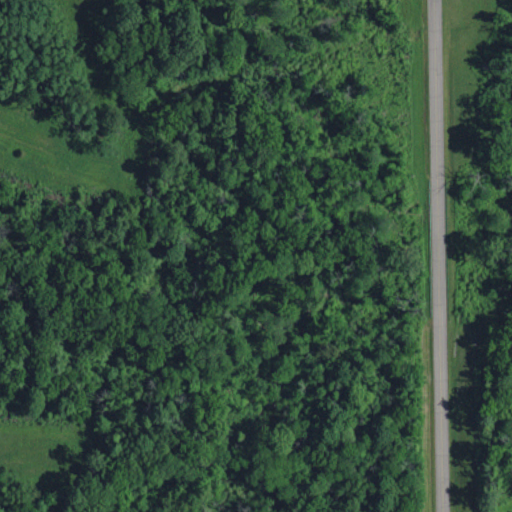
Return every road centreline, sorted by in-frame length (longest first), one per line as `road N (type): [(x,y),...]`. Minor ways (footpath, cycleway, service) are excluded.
road 1 (residential): [(444,511),(434,0)]
road 2 (track): [(72,0),(83,72),(129,116),(114,175),(0,136)]
